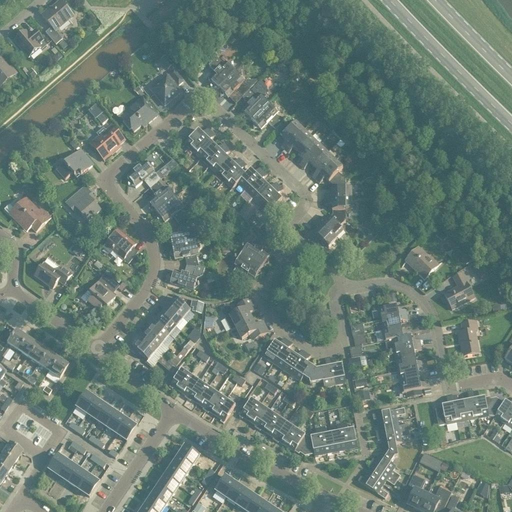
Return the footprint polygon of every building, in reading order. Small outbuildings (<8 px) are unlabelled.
[(71,15),(59,2),(47,12),(47,11),(40,16),(51,28),(44,34),(55,46),(61,40),(54,32),(68,21),(66,19),(71,15)] [(40,51),(46,46),(34,32),(28,37),(25,34),(14,43),(28,59),(38,50),(40,51)] [(165,57),(159,62),(166,71),(173,66),(165,57)] [(217,90),(234,73),(232,71),(232,65),(226,65),(224,63),(222,65),(216,58),(208,66),(215,73),(207,81),(209,83),(210,88),(215,88),(217,90)] [(0,86),(15,73),(10,67),(7,69),(0,60),(0,86)] [(276,68),(279,71),(285,66),(281,63),(276,68)] [(150,91),(164,107),(180,93),(171,83),(174,82),(178,87),(183,82),(173,71),(150,91)] [(234,73),(217,90),(219,92),(219,98),(225,98),(227,99),(234,92),(241,99),(249,90),(242,84),(244,82),(241,80),(241,74),(236,74),(234,73)] [(133,92),(138,97),(139,96),(141,99),(144,96),(142,94),(142,93),(138,88),(133,92)] [(248,120),(250,122),(267,105),(265,103),(265,97),(259,97),(257,95),(256,97),(249,90),(241,99),(248,105),(241,113),(243,115),(243,120),(248,120)] [(232,110),(239,101),(234,98),(228,106),(232,110)] [(142,100),(120,119),(133,134),(146,123),(147,125),(156,117),(142,100)] [(267,105),(250,122),(252,124),(252,130),(258,129),(260,131),(267,124),(274,131),(282,123),(275,116),(277,114),(275,112),(275,106),(269,106),(267,105)] [(323,118),(319,114),(315,119),(319,123),(323,118)] [(95,119),(101,126),(106,121),(101,115),(95,119)] [(283,151),(302,132),(294,124),(281,138),(285,142),(280,148),(283,151)] [(331,125),(326,129),(331,133),(335,129),(331,125)] [(89,145),(104,162),(120,149),(118,147),(124,142),(111,127),(105,132),(106,133),(100,138),(99,137),(89,145)] [(211,133),(207,129),(202,135),(197,131),(184,145),(192,153),(211,133)] [(297,153),(310,139),(302,132),(283,151),(287,155),(293,149),(297,153)] [(211,133),(192,153),(200,160),(213,146),(209,142),(215,137),(211,133)] [(310,139),(297,153),(301,157),(295,163),(299,166),(318,146),(310,139)] [(69,145),(74,151),(78,148),(72,142),(69,145)] [(213,146),(200,160),(207,168),(226,148),(223,144),(217,150),(213,146)] [(351,145),(345,152),(349,156),(356,150),(351,145)] [(318,146),(299,166),(303,170),(308,164),(312,168),(326,154),(318,146)] [(230,152),(226,148),(207,168),(215,175),(229,161),(225,157),(230,152)] [(79,151),(56,171),(64,181),(71,175),(76,180),(92,166),(79,151)] [(334,161),(326,154),(312,168),(316,172),(311,178),(315,181),(334,161)] [(138,168),(144,163),(141,159),(135,164),(138,168)] [(229,161),(215,175),(223,183),(242,163),(238,159),(233,165),(229,161)] [(331,186),(344,180),(337,174),(342,169),(334,161),(315,181),(318,185),(324,179),(331,186)] [(172,162),(167,166),(171,170),(176,166),(172,162)] [(149,190),(158,183),(151,175),(153,173),(152,171),(152,165),(147,165),(145,163),(144,163),(138,168),(126,178),(128,180),(127,186),(133,186),(135,189),(143,182),(149,190)] [(242,163),(223,183),(231,190),(236,185),(236,184),(244,176),(240,172),(246,166),(242,163)] [(236,184),(236,185),(244,192),(263,172),(259,169),(254,174),(250,170),(244,176),(236,184)] [(363,172),(365,180),(372,179),(370,171),(363,172)] [(244,192),(252,199),(265,185),(261,181),(267,176),(263,172),(244,192)] [(323,201),(351,201),(351,189),(344,190),(344,180),(331,186),(331,196),(323,196),(323,201)] [(155,214),(174,198),(172,196),(173,191),(167,190),(166,188),(163,190),(158,183),(149,190),(155,197),(147,203),(148,206),(148,211),(154,212),(155,214)] [(260,207),(279,187),(275,184),(269,189),(265,185),(252,199),(260,207)] [(282,191),(279,187),(260,207),(268,215),(281,201),(277,196),(282,191)] [(84,188),(65,204),(73,213),(76,210),(87,223),(99,212),(90,202),(93,199),(84,188)] [(172,218),(177,224),(188,219),(180,210),(183,209),(181,206),(181,201),(176,200),(174,198),(155,214),(157,216),(156,221),(162,222),(164,224),(172,218)] [(25,199),(13,211),(8,206),(3,211),(12,220),(26,234),(31,229),(35,233),(50,219),(40,210),(38,212),(25,199)] [(331,206),(331,216),(345,221),(345,212),(351,212),(351,201),(323,201),(323,206),(331,206)] [(365,205),(365,214),(373,214),(373,205),(365,205)] [(345,221),(331,216),(324,223),(319,218),(315,221),(335,240),(343,232),(338,228),(345,221)] [(186,266),(197,267),(195,257),(198,256),(197,253),(200,249),(195,245),(195,240),(198,236),(193,233),(192,230),(190,230),(188,219),(177,224),(179,232),(168,234),(169,237),(166,242),(171,245),(172,250),(168,255),(173,258),(174,261),(184,259),(186,266)] [(335,240),(315,221),(312,225),(317,230),(313,235),(327,248),(335,240)] [(268,236),(273,230),(269,226),(263,232),(268,236)] [(447,236),(438,228),(433,235),(442,243),(447,236)] [(102,250),(109,256),(112,252),(128,265),(137,254),(132,250),(135,246),(116,230),(111,236),(112,237),(102,250)] [(242,253),(241,255),(261,269),(262,266),(268,265),(267,260),(268,257),(260,252),(265,243),(256,237),(250,245),(248,244),(247,246),(241,248),(242,253)] [(222,256),(229,253),(226,247),(219,250),(222,256)] [(76,248),(72,254),(77,257),(81,252),(76,248)] [(348,254),(347,252),(344,249),(343,248),(334,258),(329,263),(334,268),(348,254)] [(417,250),(404,263),(423,282),(438,266),(429,257),(427,259),(417,250)] [(245,274),(254,280),(255,277),(261,276),(260,271),(261,269),(241,255),(239,257),(234,258),(235,264),(234,266),(236,267),(230,275),(239,282),(245,274)] [(71,276),(47,259),(34,277),(52,290),(57,282),(63,286),(71,276)] [(96,262),(93,266),(98,270),(101,266),(96,262)] [(192,292),(193,289),(198,286),(196,281),(196,279),(201,276),(204,268),(197,267),(186,266),(183,275),(173,271),(172,274),(167,277),(170,282),(169,285),(192,292)] [(463,280),(464,279),(461,274),(452,279),(457,288),(443,295),(451,311),(473,299),(463,280)] [(106,308),(115,298),(111,294),(116,288),(103,277),(88,294),(92,296),(86,302),(97,311),(102,305),(106,308)] [(122,284),(118,288),(117,289),(121,292),(125,287),(122,284)] [(394,294),(387,296),(389,304),(396,302),(394,294)] [(161,303),(182,320),(189,312),(174,299),(170,304),(164,299),(161,303)] [(229,332),(235,329),(251,321),(248,315),(256,311),(250,300),(233,308),(236,314),(223,320),(229,332)] [(161,303),(158,307),(164,312),(160,316),(175,329),(182,320),(161,303)] [(194,309),(193,313),(200,315),(202,305),(192,303),(191,308),(193,309),(194,309)] [(492,315),(500,314),(499,306),(491,307),(492,315)] [(379,321),(406,316),(405,311),(397,313),(396,307),(377,310),(379,321)] [(175,329),(160,316),(156,320),(150,315),(147,319),(168,337),(175,329)] [(406,316),(379,321),(381,332),(400,328),(399,323),(407,321),(406,316)] [(146,333),(161,345),(168,337),(147,319),(144,323),(150,328),(146,333)] [(204,319),(203,328),(212,329),(213,320),(204,319)] [(251,321),(235,329),(241,340),(248,337),(251,342),(267,334),(262,323),(254,327),(251,321)] [(458,334),(462,358),(478,355),(474,332),(477,331),(475,323),(460,325),(462,334),(458,334)] [(361,325),(349,327),(352,338),(362,336),(363,335),(361,325)] [(400,328),(381,332),(383,343),(391,341),(410,337),(409,332),(401,334),(400,328)] [(190,341),(194,345),(199,339),(199,335),(194,330),(187,338),(190,341)] [(16,352),(24,339),(14,332),(14,331),(5,345),(4,347),(8,349),(9,347),(16,352)] [(142,337),(136,332),(133,336),(154,354),(161,345),(146,333),(142,337)] [(154,354),(133,336),(130,340),(136,345),(132,349),(147,362),(154,354)] [(352,338),(354,348),(359,347),(364,346),(362,336),(352,338)] [(391,341),(393,352),(420,346),(419,341),(411,343),(410,337),(391,341)] [(26,359),(35,346),(24,339),(16,352),(13,356),(17,358),(20,354),(26,359)] [(272,365),(287,342),(283,339),(279,346),(274,342),(263,359),(272,365)] [(281,371),(292,355),(287,351),(292,345),(287,342),(272,365),(281,371)] [(254,347),(252,343),(244,346),(249,355),(256,352),(259,351),(256,346),(254,347)] [(37,366),(45,353),(35,346),(26,359),(37,366)] [(420,346),(393,352),(395,362),(414,359),(413,353),(421,351),(420,346)] [(361,357),(359,347),(354,348),(348,349),(350,356),(350,359),(358,358),(361,357)] [(290,377),(305,354),(301,351),(297,358),(292,355),(281,371),(290,377)] [(200,360),(204,355),(199,352),(195,357),(200,360)] [(47,373),(56,360),(45,353),(37,366),(47,373)] [(302,378),(310,367),(305,364),(309,357),(305,354),(290,377),(299,383),(303,378),(302,378)] [(204,355),(200,360),(205,364),(209,359),(204,355)] [(171,364),(175,367),(180,361),(176,358),(171,364)] [(358,358),(350,359),(347,360),(349,370),(360,368),(358,358)] [(160,359),(156,363),(170,374),(173,370),(166,363),(160,359)] [(329,360),(334,387),(345,385),(341,365),(335,367),(334,359),(329,360)] [(414,359),(395,362),(397,373),(424,368),(423,362),(415,364),(414,359)] [(66,367),(56,360),(47,373),(57,380),(58,381),(67,367),(66,366),(66,367)] [(322,383),(323,389),(334,387),(329,360),(324,361),(325,369),(320,370),(322,383)] [(5,368),(11,372),(13,367),(8,363),(5,368)] [(218,372),(222,367),(217,364),(213,369),(218,372)] [(252,371),(261,377),(265,370),(257,365),(252,371)] [(222,367),(218,372),(223,376),(227,371),(222,367)] [(322,383),(320,370),(315,371),(310,367),(302,378),(303,378),(309,382),(309,386),(322,383)] [(424,368),(397,373),(399,384),(418,380),(417,374),(425,373),(424,368)] [(177,394),(189,376),(180,370),(168,388),(177,394)] [(23,374),(20,378),(26,382),(29,378),(23,374)] [(198,383),(189,376),(177,394),(186,400),(198,383)] [(236,384),(240,379),(235,376),(231,381),(236,384)] [(240,379),(236,384),(241,388),(244,383),(240,379)] [(354,384),(354,387),(355,389),(366,387),(364,380),(353,382),(354,384)] [(419,385),(418,380),(399,384),(401,394),(404,394),(406,399),(421,396),(420,391),(428,389),(427,384),(419,385)] [(13,389),(17,392),(21,386),(17,383),(13,389)] [(207,389),(198,383),(186,400),(195,406),(207,389)] [(268,393),(272,388),(267,384),(264,390),(268,393)] [(44,388),(41,392),(47,396),(50,392),(44,388)] [(272,388),(268,393),(273,396),(277,391),(272,388)] [(216,395),(207,389),(195,406),(204,413),(216,395)] [(362,392),(354,394),(356,404),(364,402),(362,392)] [(478,400),(477,392),(472,393),(477,420),(488,418),(493,419),(503,404),(495,399),(484,401),(484,399),(478,400)] [(477,420),(472,393),(467,394),(468,402),(462,403),(466,422),(477,420)] [(96,401),(86,394),(76,409),(86,416),(96,401)] [(216,395),(204,413),(213,419),(225,401),(216,395)] [(466,422),(462,403),(457,404),(455,396),(450,397),(456,424),(466,422)] [(286,405),(290,400),(285,397),(282,402),(286,405)] [(456,424),(450,397),(445,398),(447,406),(441,407),(445,426),(456,424)] [(3,405),(7,407),(11,402),(7,399),(3,405)] [(239,417),(248,423),(259,407),(250,400),(239,417)] [(290,400),(286,405),(291,408),(295,403),(290,400)] [(96,401),(86,416),(96,422),(106,408),(96,401)] [(234,407),(225,401),(213,419),(222,425),(234,407)] [(504,402),(503,404),(493,419),(502,425),(511,410),(511,401),(509,405),(504,402)] [(259,407),(248,423),(257,429),(268,413),(259,407)] [(106,408),(96,422),(106,429),(116,415),(106,408)] [(304,417),(307,412),(303,409),(299,414),(304,417)] [(377,426),(396,422),(395,417),(404,416),(403,410),(371,416),(372,421),(376,420),(377,426)] [(511,410),(502,425),(511,431),(511,430),(511,410)] [(307,412),(304,417),(309,420),(313,415),(307,412)] [(268,413),(257,429),(266,435),(277,419),(268,413)] [(116,415),(106,429),(116,436),(126,421),(116,415)] [(277,419),(266,435),(275,441),(286,425),(277,419)] [(126,421),(116,436),(126,443),(136,428),(126,421)] [(396,422),(377,426),(378,432),(374,433),(375,437),(407,431),(406,425),(397,427),(396,422)] [(71,424),(68,428),(74,433),(77,429),(71,424)] [(340,425),(346,452),(356,449),(353,430),(347,431),(345,424),(340,425)] [(284,447),(295,431),(286,425),(275,441),(284,447)] [(331,434),(335,454),(346,452),(340,425),(335,426),(337,433),(331,434)] [(319,429),(324,456),(335,454),(331,434),(326,436),(324,428),(319,429)] [(74,433),(81,437),(84,433),(77,429),(74,433)] [(310,439),(313,455),(313,458),(324,456),(319,429),(314,430),(316,438),(310,439)] [(445,443),(442,429),(436,431),(439,444),(445,443)] [(313,455),(310,439),(304,437),(295,431),(284,447),(293,453),(295,451),(304,457),(313,455)] [(407,431),(375,437),(376,442),(380,442),(381,447),(395,445),(400,444),(399,439),(408,437),(407,431)] [(232,439),(238,443),(242,437),(236,433),(232,439)] [(90,437),(88,442),(94,446),(97,442),(90,437)] [(94,446),(101,450),(104,446),(97,442),(94,446)] [(79,448),(72,443),(70,447),(76,452),(79,448)] [(0,455),(13,463),(20,453),(20,454),(21,453),(7,444),(7,445),(0,455)] [(395,445),(381,447),(382,452),(378,457),(390,465),(394,459),(397,458),(395,445)] [(76,452),(83,456),(86,452),(79,448),(76,452)] [(177,458),(192,468),(198,458),(184,448),(177,458)] [(111,451),(108,455),(114,460),(117,455),(111,451)] [(0,455),(0,469),(6,474),(10,467),(12,469),(14,466),(12,465),(13,463),(0,455)] [(424,455),(423,455),(418,464),(431,471),(436,461),(433,460),(424,455)] [(48,471),(58,478),(68,463),(58,457),(48,471)] [(99,461),(92,457),(89,461),(96,465),(99,461)] [(390,465),(378,457),(375,462),(372,460),(369,464),(396,482),(399,478),(392,472),(395,468),(390,465)] [(170,467),(185,477),(192,468),(177,458),(170,467)] [(99,461),(96,465),(102,470),(105,465),(99,461)] [(68,463),(58,478),(68,485),(78,470),(68,463)] [(366,475),(382,486),(385,482),(393,487),(396,482),(369,464),(366,468),(369,470),(366,475)] [(442,464),(438,471),(445,474),(448,467),(442,464)] [(197,483),(208,471),(203,466),(192,478),(197,483)] [(170,467),(164,477),(178,487),(185,477),(170,467)] [(78,470),(68,485),(78,492),(88,477),(78,470)] [(209,480),(213,473),(209,471),(205,477),(209,480)] [(380,490),(382,486),(366,475),(363,480),(360,478),(357,482),(384,501),(387,495),(380,490)] [(406,507),(416,511),(418,511),(426,496),(420,493),(425,482),(413,476),(405,492),(412,495),(406,507)] [(78,492),(88,499),(98,484),(88,477),(78,492)] [(178,487),(164,477),(157,488),(172,497),(178,487)] [(200,484),(205,486),(209,480),(205,477),(200,484)] [(225,499),(235,485),(225,478),(215,493),(225,499)] [(481,483),(477,491),(484,494),(487,487),(481,483)] [(235,485),(225,499),(235,506),(245,491),(235,485)] [(506,487),(498,488),(499,496),(508,494),(506,487)] [(150,497),(165,507),(172,497),(157,488),(150,497)] [(426,496),(418,511),(433,511),(436,507),(443,510),(451,495),(438,489),(433,500),(426,496)] [(196,500),(200,493),(196,490),(192,497),(196,500)] [(243,511),(245,511),(255,498),(245,491),(235,506),(243,511)] [(161,511),(165,507),(150,497),(144,507),(150,511),(161,511)] [(187,503),(191,506),(196,500),(192,497),(187,503)] [(452,511),(458,500),(452,497),(444,511),(452,511)] [(259,511),(265,505),(255,498),(245,511),(259,511)]
